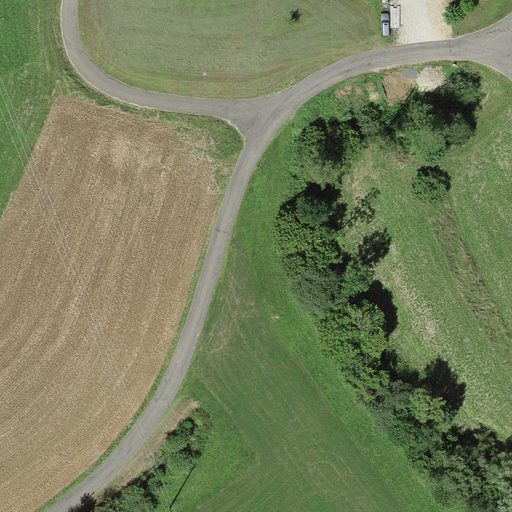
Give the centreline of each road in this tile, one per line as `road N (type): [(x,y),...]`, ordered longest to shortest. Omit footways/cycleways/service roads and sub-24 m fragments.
road 1 (unclassified): [(511,46),(393,55),(356,64),(289,99),(239,184),(194,330),(160,404),(133,442),(57,511)]
road 2 (track): [(72,0),(74,45),(99,78),(152,100),(274,116)]
